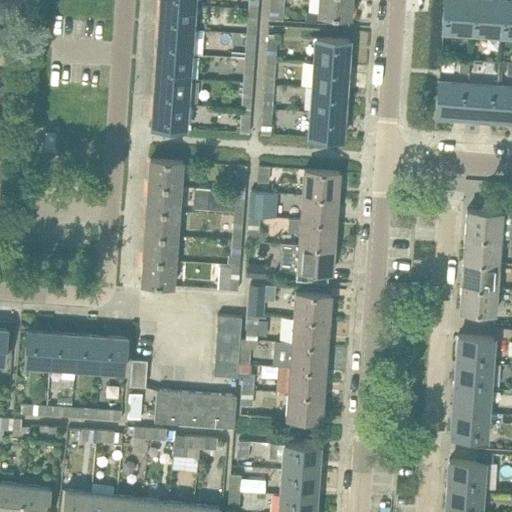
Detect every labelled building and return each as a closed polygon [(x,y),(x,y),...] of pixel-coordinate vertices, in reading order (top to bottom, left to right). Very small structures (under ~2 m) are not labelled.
[(257,0),(248,0),(248,8),(257,8),(257,0)] [(269,0),(269,19),(282,20),(283,0),(269,0)] [(351,0),(318,0),(317,14),(350,16),(351,0)] [(443,0),(442,32),(471,34),(473,0),(443,0)] [(502,0),(473,0),(471,34),(500,37),(502,0)] [(511,0),(502,0),(500,37),(511,37),(511,0)] [(160,2),(159,26),(191,28),(193,4),(160,2)] [(257,8),(248,8),(246,32),(255,33),(257,8)] [(0,42),(12,44),(13,28),(0,26),(0,42)] [(159,26),(157,51),(190,53),(191,28),(159,26)] [(255,33),(246,32),(244,57),(254,58),(255,33)] [(267,32),(265,58),(274,58),(276,32),(267,32)] [(316,36),(314,61),(347,64),(348,38),(316,36)] [(157,51),(155,75),(188,77),(190,53),(157,51)] [(254,58),(244,57),(243,82),(252,83),(254,58)] [(274,58),(265,58),(264,83),(273,83),(274,58)] [(347,64),(314,61),(312,86),(345,88),(347,64)] [(155,75),(154,100),(186,103),(188,77),(155,75)] [(467,82),(438,80),(435,117),(465,119),(467,82)] [(252,83),(243,82),(241,107),(250,108),(252,83)] [(496,84),(467,82),(465,119),(493,121),(496,84)] [(0,83),(0,138),(4,138),(9,84),(0,83)] [(273,83),(264,83),(262,107),(271,108),(273,83)] [(511,85),(496,84),(493,121),(511,122),(511,85)] [(345,88),(312,86),(311,111),(343,113),(345,88)] [(154,100),(152,126),(184,128),(186,108),(186,103),(154,100)] [(250,108),(241,107),(239,132),(249,132),(250,108)] [(271,108),(262,107),(261,132),(260,132),(260,133),(270,134),(271,108)] [(343,113),(311,111),(309,136),(341,138),(343,113)] [(45,130),(44,149),(54,150),(55,130),(45,130)] [(149,158),(148,184),(180,186),(182,160),(149,158)] [(247,164),(237,164),(235,189),(194,186),(245,190),(245,184),(247,164)] [(269,165),(258,164),(257,181),(267,182),(269,165)] [(339,170),(304,168),(302,193),(337,196),(339,170)] [(148,184),(146,209),(178,212),(180,186),(148,184)] [(245,190),(194,186),(193,207),(234,210),(233,214),(243,215),(245,190)] [(249,198),(248,215),(260,216),(274,217),(276,191),(256,190),(250,190),(249,198)] [(302,193),(300,217),(335,220),(337,196),(302,193)] [(178,212),(146,209),(144,233),(177,235),(178,212)] [(511,212),(466,209),(465,234),(500,237),(500,236),(511,237),(511,212)] [(243,215),(233,214),(232,239),(241,240),(243,215)] [(260,216),(248,215),(247,231),(248,231),(248,241),(263,241),(263,232),(259,231),(260,216)] [(288,216),(287,230),(299,231),(298,243),(334,246),(335,220),(300,217),(288,216)] [(144,234),(142,259),(175,262),(176,237),(144,234)] [(500,237),(465,234),(463,259),(498,262),(500,237)] [(241,240),(232,239),(230,264),(239,264),(241,240)] [(296,269),(295,280),(327,282),(328,271),(332,271),(334,246),(298,243),(296,269)] [(142,259),(140,283),(173,285),(175,262),(142,259)] [(498,262),(463,259),(461,284),(497,287),(498,262)] [(246,263),(245,276),(265,277),(266,264),(246,263)] [(239,264),(230,264),(230,267),(219,266),(217,288),(237,289),(239,264)] [(248,297),(247,313),(257,314),(263,314),(265,283),(249,282),(249,290),(248,297)] [(497,287),(461,284),(459,310),(495,312),(497,287)] [(295,291),(293,316),(328,319),(330,293),(295,291)] [(257,314),(247,313),(245,338),(242,338),(256,339),(257,314)] [(241,316),(217,314),(215,344),(239,345),(241,316)] [(328,319),(293,316),(291,341),(327,344),(328,319)] [(26,330),(25,350),(24,362),(49,364),(52,332),(26,330)] [(77,333),(52,332),(49,364),(74,366),(77,333)] [(100,335),(77,333),(74,366),(98,368),(100,335)] [(458,334),(456,359),(491,362),(493,336),(477,335),(458,334)] [(100,335),(98,368),(104,368),(124,369),(127,337),(100,335)] [(256,339),(242,338),(240,337),(239,350),(238,362),(249,363),(250,347),(255,347),(256,339)] [(327,344),(291,341),(289,366),(325,369),(327,344)] [(239,345),(215,344),(213,374),(237,375),(239,345)] [(147,358),(131,357),(129,384),(145,385),(147,358)] [(491,362),(456,359),(454,384),(489,387),(491,362)] [(249,363),(238,362),(237,371),(243,372),(242,388),(252,389),(253,372),(250,372),(251,363),(249,363)] [(278,365),(276,390),(287,391),(323,394),(325,369),(289,366),(278,365)] [(454,385),(452,409),(488,411),(489,387),(454,385)] [(236,394),(156,388),(153,420),(233,426),(236,394)] [(252,389),(242,388),(241,404),(251,405),(252,389)] [(323,394),(287,391),(286,417),(321,419),(323,394)] [(141,393),(129,392),(127,417),(139,418),(141,393)] [(21,400),(20,410),(46,412),(47,403),(21,400)] [(71,405),(47,403),(46,412),(71,414),(71,405)] [(96,407),(71,405),(71,414),(95,417),(96,407)] [(121,410),(96,407),(95,417),(120,419),(121,410)] [(452,409),(450,435),(470,436),(481,437),(486,437),(488,411),(452,409)] [(21,417),(5,416),(4,428),(21,429),(21,417)] [(55,437),(56,425),(39,424),(39,436),(55,437)] [(150,427),(133,426),(132,436),(148,437),(150,427)] [(81,427),(81,428),(80,438),(96,440),(98,428),(81,427)] [(166,428),(150,427),(148,437),(165,438),(166,428)] [(114,429),(98,428),(96,440),(118,441),(117,443),(121,444),(122,432),(114,431),(114,429)] [(200,436),(175,434),(173,455),(198,457),(199,447),(200,436)] [(225,438),(200,436),(199,447),(224,449),(225,438)] [(249,440),(238,439),(237,456),(248,456),(249,440)] [(319,445),(270,442),(269,454),(283,455),(282,468),(317,469),(319,445)] [(449,459),(447,483),(482,486),(484,461),(449,459)] [(282,468),(280,492),(316,495),(317,469),(282,468)] [(229,473),(228,489),(240,490),(241,474),(229,473)] [(0,480),(0,511),(19,511),(23,483),(0,480)] [(23,483),(19,511),(46,511),(50,486),(23,483)] [(447,483),(445,509),(480,511),(482,486),(447,483)] [(87,511),(90,491),(64,488),(61,511),(87,511)] [(228,489),(227,505),(228,505),(239,506),(240,490),(228,489)] [(90,491),(87,511),(113,511),(116,494),(90,491)] [(280,492),(278,511),(314,511),(316,495),(280,492)] [(139,511),(141,497),(116,494),(113,511),(139,511)] [(141,497),(139,511),(165,511),(167,500),(141,497)] [(167,500),(165,511),(189,511),(191,503),(167,500)] [(191,503),(189,511),(217,511),(218,506),(191,503)]
